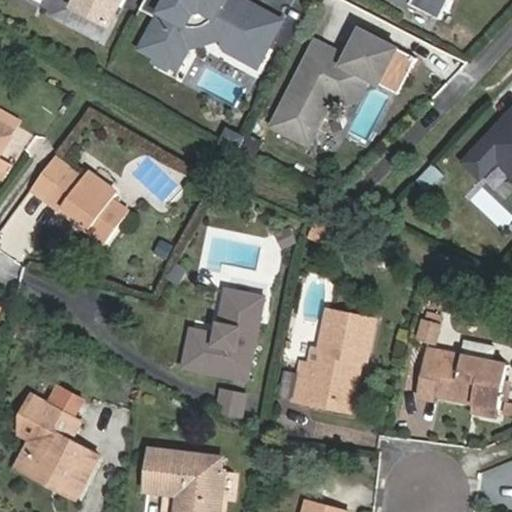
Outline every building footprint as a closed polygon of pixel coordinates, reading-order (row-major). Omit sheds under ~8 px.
[(74,0),(72,5),(107,24),(119,0),(74,0)] [(166,0),(139,49),(176,70),(195,34),(199,28),(221,40),(224,51),(256,68),(281,23),(243,1),(242,3),(236,0),(166,0)] [(410,0),(408,5),(438,21),(448,0),(410,0)] [(199,28),(195,34),(224,51),(221,40),(199,28)] [(373,84),(391,49),(353,29),(345,43),(349,45),(344,56),(340,54),(339,56),(313,43),(269,127),(300,143),(322,101),(330,105),(345,97),(357,75),(373,84)] [(349,45),(345,43),(340,54),(344,56),(349,45)] [(408,57),(391,49),(373,84),(390,92),(408,57)] [(511,98),(460,161),(478,175),(494,156),(511,171),(511,98)] [(0,178),(3,180),(10,166),(0,160),(0,151),(17,121),(0,111),(0,178)] [(219,145),(236,153),(244,136),(238,133),(222,139),(219,145)] [(428,192),(443,173),(430,163),(415,182),(428,192)] [(92,225),(88,230),(105,243),(128,213),(112,201),(118,193),(89,172),(82,180),(68,170),(51,194),(92,225)] [(46,200),(88,230),(92,225),(51,194),(46,200)] [(314,226),(310,236),(325,243),(329,233),(314,226)] [(247,379),(263,300),(226,292),(217,335),(190,330),(184,366),(247,379)] [(352,361),(361,362),(365,363),(374,319),(328,310),(320,349),(317,365),(307,363),(302,362),(294,398),(309,401),(311,393),(344,399),(352,361)] [(436,344),(442,324),(425,320),(420,340),(436,344)] [(495,416),(499,400),(503,380),(506,364),(491,360),(494,346),(465,340),(462,354),(426,347),(418,390),(438,395),(475,402),(473,411),(495,416)] [(310,347),(307,363),(317,365),(320,349),(310,347)] [(351,409),(361,362),(352,361),(344,399),(311,393),(309,401),(351,409)] [(503,380),(499,400),(506,402),(511,382),(503,380)] [(57,383),(47,401),(72,415),(82,397),(57,383)] [(245,417),(249,391),(221,387),(217,414),(245,417)] [(437,400),(438,395),(418,390),(417,396),(437,400)] [(66,484),(61,491),(76,499),(99,455),(70,439),(81,420),(72,415),(47,401),(30,392),(21,413),(20,431),(30,436),(37,440),(25,461),(66,484)] [(15,465),(61,491),(66,484),(25,461),(37,440),(30,436),(15,465)] [(210,511),(217,469),(218,458),(149,450),(144,490),(179,495),(176,511),(210,511)] [(220,511),(226,471),(217,469),(210,511),(220,511)] [(289,495),(293,481),(267,474),(263,489),(289,495)]
